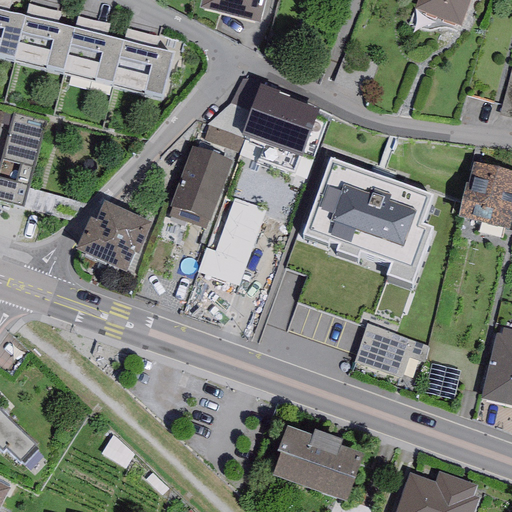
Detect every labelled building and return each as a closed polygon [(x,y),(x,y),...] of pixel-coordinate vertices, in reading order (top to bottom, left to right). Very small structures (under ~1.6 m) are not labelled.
[(223,0),(258,9),(260,0),(223,0)] [(471,0),(419,0),(415,13),(460,30),(471,0)] [(0,60),(14,64),(25,19),(0,12),(0,60)] [(14,64),(62,76),(74,31),(25,19),(14,64)] [(62,76),(111,89),(122,43),(74,31),(62,76)] [(172,55),(122,43),(111,89),(161,101),(172,55)] [(244,140),(263,88),(241,79),(231,104),(208,127),(244,140)] [(263,88),(244,140),(301,161),(319,113),(278,98),(279,94),(263,88)] [(44,122),(13,115),(0,166),(0,204),(22,210),(44,122)] [(232,163),(192,149),(170,208),(173,209),(169,219),(204,231),(207,223),(210,224),(232,163)] [(429,198),(329,163),(304,238),(390,267),(385,279),(411,289),(431,232),(419,227),(429,198)] [(511,222),(511,173),(473,164),(459,222),(509,234),(511,222)] [(265,210),(233,199),(214,253),(206,250),(198,273),(238,287),(265,210)] [(152,227),(104,205),(96,224),(90,221),(75,254),(125,276),(135,256),(138,258),(152,227)] [(429,347),(367,326),(354,364),(401,380),(409,359),(423,364),(429,347)] [(511,338),(496,335),(481,401),(511,408),(511,338)] [(460,372),(431,366),(424,395),(453,401),(460,372)] [(37,447),(0,412),(0,451),(3,454),(6,452),(20,465),(37,447)] [(312,440),(286,430),(277,457),(280,458),(272,480),(346,507),(364,459),(340,450),(342,444),(314,434),(312,440)] [(435,485),(409,475),(395,511),(474,511),(483,489),(439,474),(435,485)] [(0,487),(0,510),(9,493),(0,487)]
